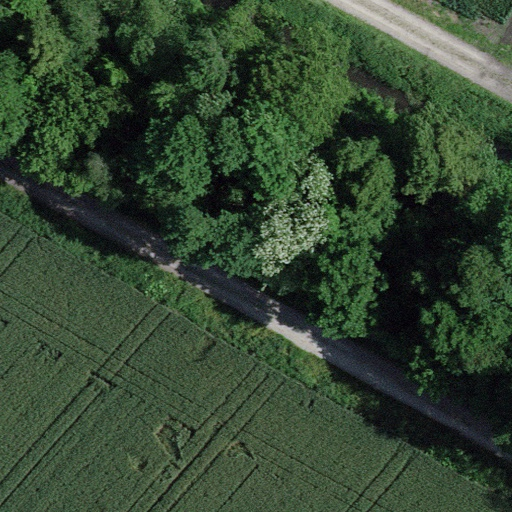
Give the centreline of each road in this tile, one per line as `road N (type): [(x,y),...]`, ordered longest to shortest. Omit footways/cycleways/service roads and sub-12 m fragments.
road 1 (track): [(511,480),(0,200)]
road 2 (track): [(370,0),(511,78)]
